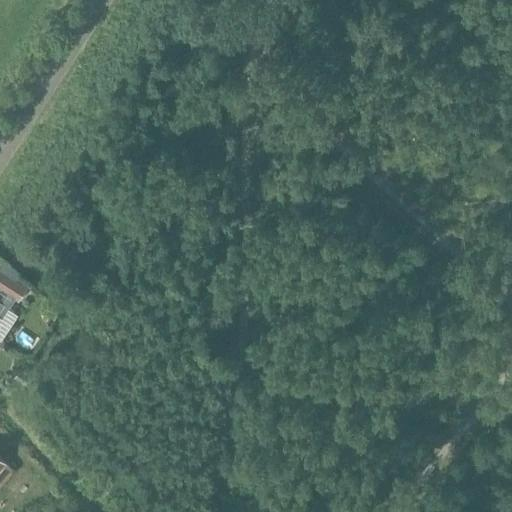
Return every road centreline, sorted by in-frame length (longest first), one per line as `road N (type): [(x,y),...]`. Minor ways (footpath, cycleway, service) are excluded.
road 1 (unknown): [(275,0),(251,42),(243,86),(232,398),(192,511)]
road 2 (unknown): [(511,301),(245,68)]
road 3 (tertiary): [(0,153),(99,0)]
